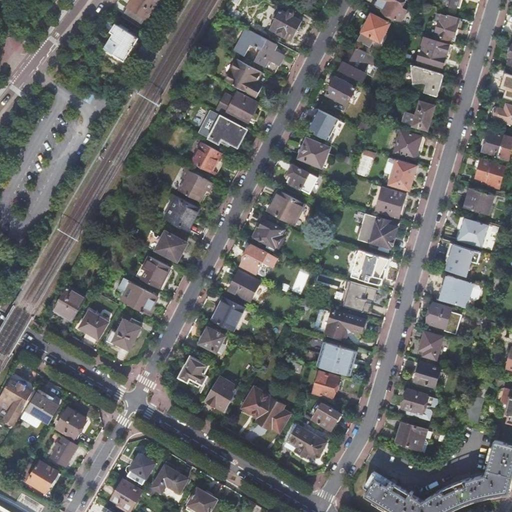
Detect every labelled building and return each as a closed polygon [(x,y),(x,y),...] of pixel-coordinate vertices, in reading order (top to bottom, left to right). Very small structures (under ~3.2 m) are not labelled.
[(158,0),(131,0),(122,16),(141,28),(158,0)] [(380,0),(378,4),(386,8),(384,11),(388,14),(387,16),(391,18),(392,16),(401,20),(406,11),(402,9),(406,1),(406,0),(380,0)] [(280,10),(269,29),(292,41),(302,22),(292,17),(293,14),(293,12),(293,11),(292,10),(291,10),(289,10),(288,11),(287,14),(280,10)] [(363,30),(360,36),(370,41),(372,37),(381,42),(391,23),(372,14),(368,22),(366,22),(364,22),(363,23),(362,24),(361,26),(361,27),(362,29),(363,30)] [(441,15),(435,32),(455,38),(458,28),(454,26),(456,18),(448,16),(447,17),(441,15)] [(114,34),(103,52),(122,65),(139,38),(116,24),(111,32),(114,34)] [(246,29),(235,51),(245,56),(251,45),(261,50),(255,61),(266,67),(270,61),(279,66),(284,56),(274,51),(277,45),(246,29)] [(144,62),(156,43),(147,38),(137,54),(143,58),(141,61),(144,62)] [(425,38),(418,59),(443,67),(449,45),(425,38)] [(353,45),(340,70),(363,82),(367,74),(364,72),(368,63),(373,66),(377,58),(353,45)] [(257,82),(262,71),(237,58),(226,80),(258,97),(263,86),(257,82)] [(445,74),(412,64),(414,83),(424,83),(426,83),(427,83),(427,84),(427,85),(424,92),(438,96),(445,74)] [(269,75),(262,71),(257,82),(263,86),(269,75)] [(511,75),(505,73),(500,88),(506,90),(504,97),(511,99),(511,75)] [(337,76),(328,93),(349,104),(357,88),(337,76)] [(225,94),(217,109),(227,115),(228,112),(248,122),(247,124),(248,124),(259,103),(238,92),(234,99),(225,94)] [(405,111),(402,122),(413,125),(427,130),(434,106),(420,102),(416,115),(405,111)] [(491,113),(491,115),(491,117),(492,119),(493,121),(495,122),(497,123),(511,127),(511,124),(511,123),(511,106),(507,104),(506,107),(501,106),(499,106),(497,106),(495,107),(493,109),(491,110),(491,113)] [(319,109),(310,126),(318,130),(316,133),(324,137),(326,135),(330,138),(339,120),(319,109)] [(219,116),(208,136),(227,145),(230,141),(238,145),(246,130),(219,116)] [(362,122),(359,127),(370,132),(372,127),(362,122)] [(401,130),(394,152),(415,159),(421,136),(401,130)] [(488,130),(482,152),(498,157),(505,135),(488,130)] [(300,149),(300,151),(300,152),(300,154),(302,155),(301,157),(322,166),(330,147),(309,138),(305,146),(304,146),(302,147),(301,148),(300,149)] [(202,143),(192,162),(216,175),(218,172),(213,170),(221,153),(202,143)] [(376,153),(366,149),(364,154),(374,158),(376,153)] [(396,159),(390,182),(411,189),(418,166),(396,159)] [(481,159),(476,176),(486,179),(485,183),(499,188),(506,167),(481,159)] [(290,168),(289,169),(289,171),(290,173),(289,173),(294,176),(290,183),(311,193),(319,177),(310,172),(294,164),(294,165),(292,166),(291,167),(290,168)] [(187,179),(181,190),(200,199),(206,188),(209,190),(213,182),(189,169),(184,177),(187,179)] [(384,186),(376,210),(399,217),(406,193),(384,186)] [(465,205),(464,207),(490,215),(491,213),(490,212),(495,196),(495,197),(496,194),(470,186),(470,188),(471,188),(466,205),(465,205)] [(279,191),(269,211),(293,224),(304,204),(279,191)] [(176,196),(165,217),(188,229),(199,209),(176,196)] [(378,217),(371,241),(380,243),(379,248),(388,251),(389,247),(390,248),(391,245),(392,246),(396,237),(394,236),(397,227),(390,225),(391,220),(378,217)] [(465,217),(458,240),(481,248),(489,225),(465,217)] [(265,219),(255,237),(274,247),(275,246),(279,248),(286,235),(282,233),(284,229),(265,219)] [(167,230),(157,249),(178,260),(188,241),(167,230)] [(452,256),(448,268),(459,272),(466,274),(470,265),(472,259),(478,261),(482,251),(453,242),(449,255),(452,256)] [(252,244),(241,265),(257,273),(268,253),(252,244)] [(352,276),(363,279),(382,285),(387,268),(386,268),(390,258),(360,249),(360,251),(358,252),(357,254),(356,256),(355,258),(355,260),(355,263),(355,265),(353,273),(352,276)] [(101,261),(92,256),(88,263),(98,268),(101,261)] [(153,258),(142,279),(160,289),(171,267),(153,258)] [(239,272),(230,291),(251,301),(252,299),(255,301),(262,286),(259,284),(260,282),(239,272)] [(437,298),(462,305),(469,281),(454,276),(451,285),(442,282),(441,284),(444,285),(441,297),(438,296),(437,298)] [(366,303),(367,300),(374,302),(378,289),(349,281),(348,284),(346,283),(345,289),(346,290),(342,305),(368,313),(371,305),(366,303)] [(469,281),(462,305),(467,307),(474,282),(469,281)] [(132,282),(122,300),(148,315),(149,313),(151,314),(155,306),(153,305),(158,296),(132,282)] [(67,287),(53,311),(71,321),(85,297),(67,287)] [(224,298),(212,321),(232,331),(244,309),(224,298)] [(434,302),(428,321),(446,327),(452,307),(434,302)] [(330,309),(322,333),(345,340),(346,338),(353,331),(358,333),(359,331),(361,332),(365,319),(330,309)] [(90,310),(80,327),(98,338),(108,321),(90,310)] [(125,318),(113,340),(130,349),(136,339),(137,338),(139,337),(140,335),(141,334),(141,332),(140,330),(142,328),(125,318)] [(201,342),(200,344),(217,352),(226,337),(209,328),(205,336),(203,336),(202,337),(201,338),(201,340),(201,341),(201,342)] [(426,331),(421,348),(425,350),(424,353),(437,358),(444,336),(426,331)] [(321,354),(354,364),(355,359),(357,351),(325,342),(321,354)] [(353,367),(354,364),(321,354),(318,365),(351,375),(353,367)] [(182,367),(179,374),(180,376),(179,377),(195,385),(197,382),(204,385),(208,377),(204,375),(209,365),(192,357),(187,365),(186,365),(185,367),(182,367)] [(414,378),(413,379),(414,380),(415,379),(436,385),(442,367),(420,360),(414,378)] [(302,367),(293,363),(289,371),(299,375),(302,367)] [(319,372),(313,392),(332,398),(338,377),(319,372)] [(11,380),(2,396),(15,403),(5,419),(13,424),(23,407),(24,408),(32,392),(25,389),(30,382),(28,381),(31,377),(24,373),(21,377),(19,376),(15,383),(11,380)] [(208,401),(207,403),(215,408),(216,406),(224,411),(238,387),(221,377),(207,401),(208,401)] [(469,404),(465,418),(478,421),(481,412),(478,411),(487,382),(476,379),(469,404)] [(261,392),(254,387),(242,408),(258,418),(256,421),(270,429),(271,427),(278,432),(289,414),(281,409),(284,405),(261,392)] [(428,405),(432,406),(434,406),(437,405),(439,398),(435,397),(408,389),(402,406),(409,408),(407,413),(429,419),(431,411),(429,408),(428,407),(428,405)] [(28,410),(42,419),(49,423),(59,405),(46,398),(48,394),(40,390),(28,410)] [(468,403),(458,400),(456,408),(466,411),(468,403)] [(322,403),(313,419),(331,430),(335,422),(338,422),(340,417),(339,416),(340,414),(322,403)] [(69,408),(57,427),(74,438),(86,418),(69,408)] [(42,419),(28,410),(23,419),(37,427),(42,419)] [(402,420),(396,441),(418,448),(422,436),(425,437),(428,428),(402,420)] [(308,431),(296,452),(307,458),(309,454),(316,458),(319,457),(327,443),(308,431)] [(57,450),(52,457),(66,465),(78,446),(64,438),(60,444),(58,443),(55,449),(57,450)] [(444,511),(450,509),(458,505),(466,501),(474,499),(483,496),(491,494),(500,493),(508,493),(511,478),(511,443),(509,443),(510,441),(507,441),(507,443),(495,439),(486,474),(476,477),(467,479),(458,483),(449,487),(440,491),(431,496),(423,501),(412,494),(414,492),(411,490),(410,493),(396,484),(397,482),(392,479),(391,481),(374,471),(365,486),(370,489),(365,496),(391,511),(444,511)] [(131,470),(127,477),(142,486),(156,463),(140,453),(130,470),(131,470)] [(60,470),(41,459),(27,483),(45,494),(60,470)] [(166,465),(153,487),(163,493),(168,485),(181,493),(189,479),(166,465)] [(124,480),(115,495),(134,507),(143,491),(124,480)] [(199,488),(189,504),(202,511),(211,511),(219,499),(199,488)]
